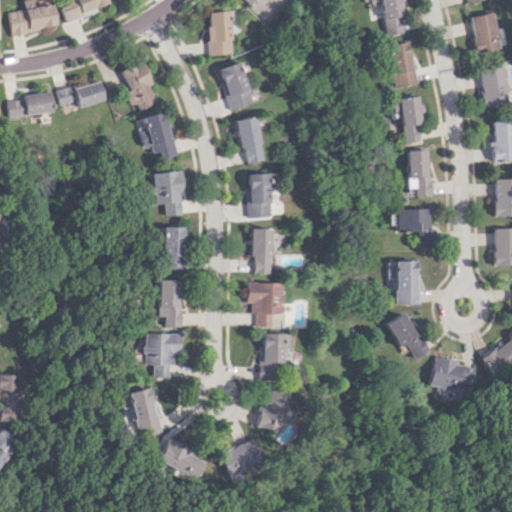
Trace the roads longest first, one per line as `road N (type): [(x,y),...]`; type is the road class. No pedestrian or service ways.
road 1 (residential): [(151,19),(193,94),(211,153),(216,375)]
road 2 (residential): [(431,0),(457,124),(465,285)]
road 3 (residential): [(172,0),(98,45),(0,64)]
road 4 (residential): [(471,285),(458,286),(446,301),(459,323),(485,311),(482,292),(471,285)]
road 5 (residential): [(223,375),(201,392),(218,414),(231,411),(240,394),(223,375)]
